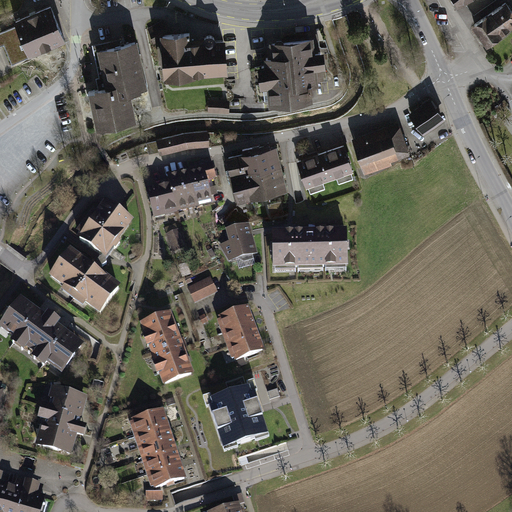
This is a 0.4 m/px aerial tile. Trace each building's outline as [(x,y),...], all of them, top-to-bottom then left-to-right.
[(455,0),(459,5),(466,0),(470,6),(474,12),(490,0),(455,0)] [(511,12),(505,3),(475,24),(487,42),(500,34),(499,32),(511,23),(511,12)] [(51,6),(16,21),(17,25),(0,32),(0,35),(12,64),(30,56),(29,53),(64,38),(51,6)] [(165,31),(160,21),(149,29),(154,43),(159,39),(160,33),(165,31)] [(189,33),(163,35),(165,69),(167,76),(177,76),(177,73),(185,72),(186,75),(193,74),(193,71),(200,71),(200,72),(219,71),(219,68),(226,67),(223,40),(215,41),(214,37),(211,35),(207,36),(205,38),(204,42),(189,43),(188,35),(189,35),(189,33)] [(100,50),(124,44),(123,37),(92,44),(97,68),(99,77),(96,78),(98,89),(108,87),(100,50)] [(312,40),(272,44),(273,57),(266,58),(270,101),(311,96),(310,88),(312,88),(312,82),(316,81),(316,79),(323,78),(320,52),(313,53),(312,40)] [(98,89),(89,91),(88,92),(89,98),(91,99),(93,99),(99,126),(133,118),(128,91),(147,87),(147,86),(147,81),(145,81),(143,81),(135,42),(124,44),(100,50),(108,87),(98,89)] [(231,112),(240,111),(240,99),(231,99),(231,112)] [(228,101),(210,101),(210,110),(227,110),(228,101)] [(442,118),(429,101),(412,113),(424,131),(442,118)] [(399,126),(355,141),(364,166),(376,162),(376,161),(408,151),(399,126)] [(194,133),(196,146),(209,145),(208,132),(194,133)] [(157,140),(147,142),(149,152),(159,150),(160,153),(187,147),(196,146),(194,133),(184,134),(157,140)] [(320,153),(299,161),(307,184),(352,169),(344,145),(320,153)] [(249,148),(255,168),(274,163),(270,148),(260,150),(253,151),(253,147),(249,148)] [(255,168),(249,148),(242,149),(243,154),(228,157),(231,171),(232,174),(245,170),(255,168)] [(255,168),(245,170),(252,196),(285,188),(280,166),(277,167),(275,167),(274,163),(255,168)] [(189,173),(192,184),(206,179),(217,177),(216,172),(213,173),(211,167),(205,169),(189,173)] [(252,196),(245,170),(232,174),(234,181),(238,199),(252,196)] [(192,184),(189,173),(179,176),(168,178),(170,186),(177,210),(197,205),(192,184)] [(192,184),(197,205),(212,201),(210,195),(216,194),(214,187),(208,188),(208,185),(206,179),(192,184)] [(177,210),(170,186),(156,189),(148,191),(154,216),(177,210)] [(283,214),(280,201),(268,204),(271,216),(283,214)] [(131,221),(107,203),(80,240),(104,257),(112,247),(113,248),(115,249),(120,243),(116,240),(131,221)] [(247,226),(228,232),(232,244),(222,246),(230,260),(255,253),(249,233),(247,226)] [(177,232),(168,235),(174,251),(184,247),(177,232)] [(304,233),(274,234),(274,266),(297,265),(297,268),(324,267),(324,265),(346,264),(346,232),(315,233),(315,234),(311,234),(304,235),(304,233)] [(77,258),(69,252),(52,276),(101,312),(118,288),(110,283),(108,286),(102,282),(105,278),(97,273),(99,270),(96,267),(93,265),(91,268),(83,262),(80,266),(74,262),(77,258)] [(210,279),(188,289),(195,302),(216,292),(210,279)] [(43,318),(21,302),(1,328),(17,339),(18,339),(25,344),(24,345),(26,346),(27,344),(38,353),(37,354),(38,355),(39,354),(46,360),(46,361),(62,372),(81,346),(57,329),(53,334),(46,329),(38,324),(43,318)] [(246,308),(221,318),(226,332),(252,322),(249,315),(246,308)] [(169,314),(143,324),(147,335),(150,334),(153,344),(151,345),(157,363),(160,361),(164,371),(161,372),(165,383),(191,374),(181,348),(185,346),(183,343),(182,339),(178,340),(169,314)] [(252,322),(226,332),(231,346),(257,336),(254,330),(252,322)] [(257,336),(231,346),(237,360),(262,350),(260,343),(257,336)] [(249,387),(211,399),(213,406),(209,407),(223,449),(268,435),(254,392),(251,393),(249,387)] [(85,399),(54,390),(38,445),(69,453),(75,433),(71,432),(72,429),(73,425),(75,426),(77,418),(79,419),(85,399)] [(162,411),(134,420),(139,436),(165,427),(165,425),(164,423),(166,423),(162,411)] [(165,427),(139,436),(143,448),(171,439),(168,430),(167,431),(166,429),(165,427)] [(171,439),(143,448),(147,460),(173,451),(173,450),(172,448),(174,447),(171,439)] [(173,451),(147,460),(151,474),(178,465),(177,463),(177,461),(178,461),(175,451),(173,451)] [(178,465),(151,474),(156,488),(184,479),(181,468),(179,469),(179,467),(178,465)] [(0,511),(39,511),(43,498),(35,496),(37,488),(27,485),(27,482),(18,479),(16,489),(0,484),(0,511)] [(244,502),(241,494),(232,497),(234,503),(238,504),(244,502)]
